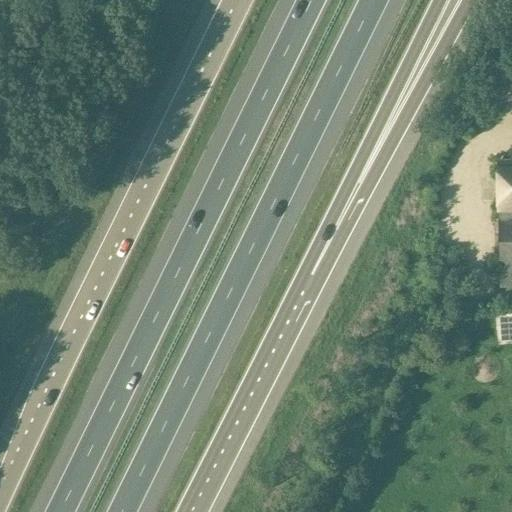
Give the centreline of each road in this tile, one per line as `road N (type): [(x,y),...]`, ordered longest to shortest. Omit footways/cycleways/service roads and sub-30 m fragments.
road 1 (primary): [(123,511),(374,0)]
road 2 (primary): [(311,0),(61,511)]
road 3 (motorway): [(245,0),(0,505)]
road 4 (motorway): [(305,272),(467,0)]
road 5 (motorway): [(305,272),(440,0)]
road 6 (motorway): [(183,511),(305,272)]
